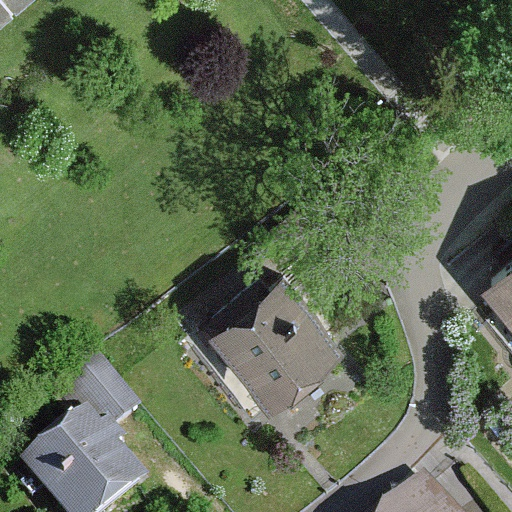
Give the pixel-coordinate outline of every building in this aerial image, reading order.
[(0,0),(0,26),(30,0),(0,0)] [(359,346),(294,268),(219,331),(284,409),(359,346)] [(511,300),(511,268),(496,282),(511,300)] [(136,511),(166,484),(93,407),(25,471),(63,511),(136,511)] [(400,501),(386,511),(453,511),(426,479),(400,501)]
